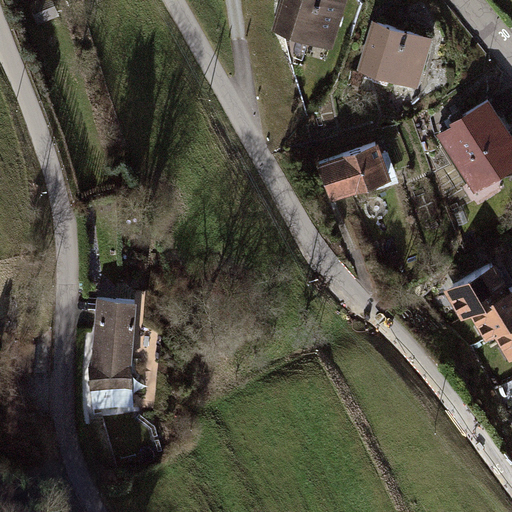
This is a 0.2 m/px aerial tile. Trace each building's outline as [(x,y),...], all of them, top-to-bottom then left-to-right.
[(51,0),(47,0),(33,5),(39,22),(57,16),(51,0)] [(287,10),(281,30),(309,39),(312,31),(333,37),(343,1),(339,0),(284,0),(282,8),(287,10)] [(387,0),(371,0),(378,8),(387,0)] [(373,48),(368,67),(397,75),(396,79),(415,85),(416,80),(418,81),(430,39),(374,24),(367,47),(373,48)] [(364,73),(354,71),(352,81),(362,83),(364,73)] [(454,125),(441,134),(472,184),(502,165),(505,170),(511,166),(511,138),(489,100),(452,122),(454,125)] [(378,143),(324,161),(336,197),(390,179),(378,143)] [(397,251),(386,254),(388,261),(399,258),(397,251)] [(495,263),(447,290),(462,316),(510,289),(495,263)] [(511,288),(472,311),(486,337),(511,322),(511,288)] [(136,302),(102,299),(96,370),(91,371),(95,407),(108,405),(107,395),(132,392),(130,373),(136,302)] [(511,322),(495,332),(510,358),(511,357),(511,322)] [(33,344),(19,343),(18,373),(31,373),(33,344)]
